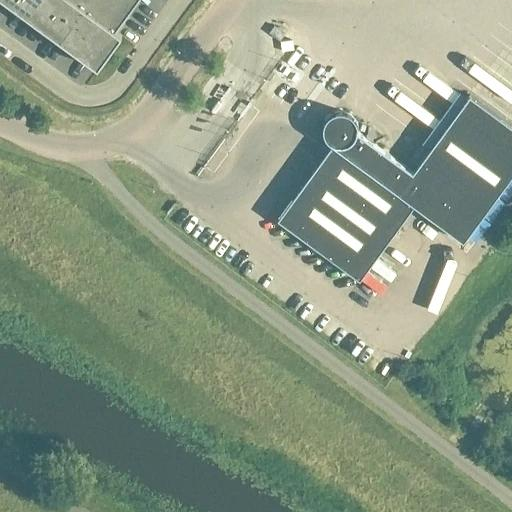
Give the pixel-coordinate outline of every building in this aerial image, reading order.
[(4,0),(27,16),(38,0),(4,0)] [(84,7),(89,0),(38,0),(27,16),(60,41),(84,7)] [(115,30),(137,0),(89,0),(84,7),(115,30)] [(98,68),(122,35),(115,30),(84,7),(60,41),(97,68),(98,68)] [(285,33),(274,25),(269,32),(280,40),(285,33)] [(289,79),(312,95),(322,81),(299,64),(289,79)] [(463,241),(511,174),(511,125),(469,94),(413,171),(375,144),(358,131),(358,127),(357,125),(357,124),(357,123),(357,122),(356,122),(356,121),(356,120),(355,119),(354,118),(354,117),(353,117),(353,116),(352,116),(352,115),(351,115),(350,114),(349,113),(347,113),(347,112),(346,112),(345,112),(344,111),(343,111),(342,111),(341,111),(340,111),(339,111),(338,111),(337,111),(336,111),(335,112),(334,112),(333,112),(333,113),(332,113),(331,113),(331,114),(330,114),(329,115),(328,115),(328,116),(327,117),(326,118),(326,119),(325,119),(325,120),(324,121),(324,122),(324,123),(323,123),(323,124),(323,125),(323,126),(323,127),(323,128),(323,130),(323,131),(323,132),(323,133),(324,134),(324,135),(324,136),(325,136),(325,137),(326,138),(326,139),(327,139),(327,140),(328,141),(329,142),(330,142),(330,143),(332,144),(286,207),(277,219),(278,219),(360,279),(414,205),(463,241)]
